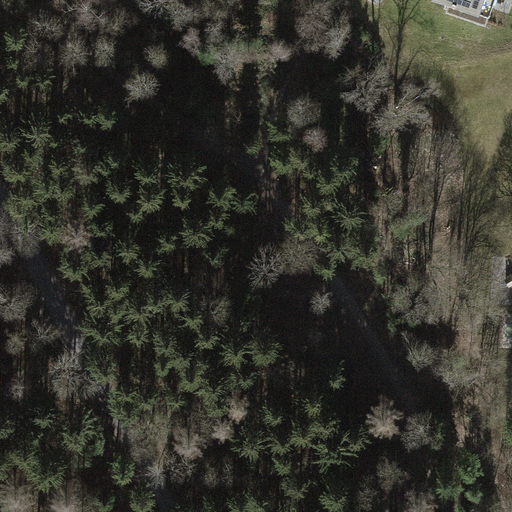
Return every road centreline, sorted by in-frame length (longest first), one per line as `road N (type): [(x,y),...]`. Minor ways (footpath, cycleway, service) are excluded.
road 1 (track): [(2,0),(200,137),(252,163),(399,388),(443,511)]
road 2 (track): [(0,213),(171,511)]
